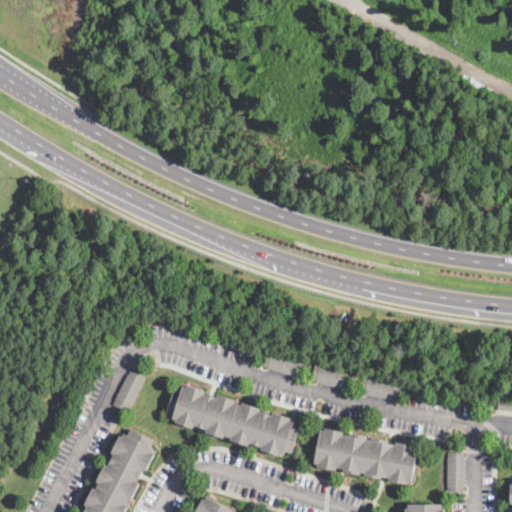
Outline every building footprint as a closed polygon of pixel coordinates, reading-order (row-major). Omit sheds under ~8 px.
[(304,363),(300,377),(262,366),(267,350),(304,361),(304,363)] [(352,375),(348,390),(311,380),(314,366),(315,364),(352,374),(352,375)] [(145,377),(127,412),(112,404),(130,370),(145,377)] [(401,386),(397,401),(360,393),(363,376),(401,384),(401,386)] [(186,385),(205,391),(204,393),(217,397),(217,395),(236,401),(235,403),(242,405),(242,403),(261,408),(260,411),(272,414),(272,412),(291,418),(290,420),(294,421),(293,425),(300,427),(292,453),(285,450),(284,453),(281,453),(280,455),(262,450),(262,447),(258,446),(250,443),(249,446),(231,440),(231,437),(225,436),(225,438),(206,432),(206,429),(194,426),(194,428),(175,423),(176,420),(172,419),(174,415),(166,413),(174,388),(181,390),(182,386),(186,388),(186,385)] [(511,402),(511,410),(497,409),(498,401),(511,402)] [(325,428),(344,432),(343,434),(350,436),(351,434),(368,437),(367,439),(371,440),(372,437),(389,440),(388,443),(396,445),(396,442),(415,446),(415,448),(418,449),(412,482),(408,481),(408,484),(389,481),(389,478),(382,476),(381,479),(365,476),(365,473),(361,472),(361,475),(344,472),(344,469),(337,467),(337,470),(318,467),(318,464),(315,463),(321,430),(324,431),(325,428)] [(131,429),(154,441),(151,447),(154,448),(152,452),(154,454),(146,470),(144,469),(137,481),(140,483),(131,499),(129,498),(125,504),(128,506),(124,511),(83,511),(87,506),(85,505),(94,488),(96,489),(99,483),(96,481),(105,464),(108,465),(114,454),(111,453),(120,436),(122,437),(123,433),(127,435),(131,429)] [(449,491),(448,491),(447,452),(464,452),(464,490),(449,491)] [(207,496),(237,511),(236,511),(195,511),(202,498),(205,500),(207,496)] [(445,508),(445,511),(406,511),(406,508),(408,508),(408,503),(442,504),(442,508),(445,508)]
